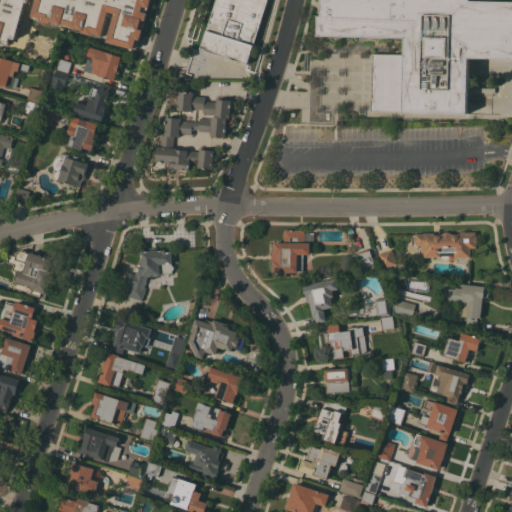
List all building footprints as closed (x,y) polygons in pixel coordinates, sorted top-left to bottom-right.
[(108,41),(115,12),(109,11),(107,16),(108,16),(107,20),(106,20),(105,25),(103,35),(93,33),(93,35),(83,32),(83,31),(78,31),(74,28),(74,26),(73,27),(71,27),(69,26),(69,25),(67,25),(66,25),(64,25),(63,24),(62,23),(57,24),(55,24),(51,22),(51,23),(41,20),(42,19),(39,19),(37,19),(35,18),(33,17),(34,16),(33,15),(37,0),(30,0),(30,2),(27,1),(16,38),(11,37),(10,42),(2,39),(1,43),(0,42),(0,0),(151,0),(149,7),(144,6),(143,11),(148,12),(146,20),(143,19),(140,28),(143,29),(141,39),(137,39),(135,48),(108,41)] [(202,49),(216,0),(268,0),(248,63),(202,49)] [(404,54),(405,37),(318,35),(319,15),(322,15),(322,0),(511,0),(511,58),(469,57),(468,112),(371,110),(372,53),(404,54)] [(123,56),(115,80),(98,75),(99,74),(84,70),(88,56),(87,56),(91,46),(123,56)] [(0,56),(30,65),(28,71),(19,68),(19,71),(16,70),(14,76),(22,78),(19,89),(0,83),(0,56)] [(69,72),(57,68),(60,58),(72,62),(69,72)] [(51,86),(56,70),(68,74),(70,75),(67,84),(65,84),(65,85),(64,85),(63,89),(51,86)] [(74,111),(77,101),(81,102),(83,95),(89,97),(93,87),(98,88),(99,88),(101,84),(110,86),(108,91),(109,92),(107,98),(108,98),(107,101),(105,105),(107,106),(102,120),(74,111)] [(31,87),(42,90),(38,102),(28,99),(31,87)] [(178,109),(180,91),(194,92),(194,95),(206,96),(205,100),(217,101),(217,98),(232,100),(230,118),(227,118),(226,136),(211,134),(212,131),(200,130),(200,129),(192,128),(192,134),(180,133),(180,136),(175,136),(174,147),(176,147),(176,149),(200,151),(201,149),(215,150),(213,168),(199,167),(199,165),(190,165),(190,169),(172,168),(172,162),(157,161),(158,146),(161,146),(162,134),(165,135),(167,116),(181,118),(181,120),(200,122),(201,117),(213,118),(213,116),(216,116),(216,114),(204,113),(204,109),(192,108),(192,110),(178,109)] [(35,115),(24,112),(27,100),(38,104),(35,115)] [(70,125),(71,125),(73,116),(99,124),(94,138),(96,139),(93,150),(83,147),(83,149),(69,145),(72,135),(67,133),(70,125)] [(1,158),(4,159),(1,167),(0,166),(0,133),(5,135),(6,134),(14,136),(11,148),(5,146),(1,158)] [(59,179),(61,173),(61,172),(59,171),(61,163),(59,163),(61,158),(63,159),(63,157),(63,155),(64,155),(65,153),(80,158),(80,161),(89,163),(88,166),(89,167),(87,170),(86,170),(86,172),(87,172),(85,179),(84,179),(83,179),(80,187),(59,179)] [(26,204),(14,200),(18,188),(30,191),(26,204)] [(306,229),(305,232),(315,232),(315,242),(311,242),(311,254),(304,253),(304,272),(274,271),(274,262),(272,262),(272,252),(274,252),(274,241),(284,241),(285,229),(306,229)] [(471,257),(455,257),(455,251),(441,252),(441,256),(425,257),(421,257),(420,250),(422,249),(422,246),(419,246),(419,245),(417,245),(417,243),(416,243),(415,243),(414,242),(413,240),(413,238),(414,237),(415,236),(416,236),(416,234),(424,233),(435,232),(435,233),(440,233),(440,234),(442,234),(443,233),(447,232),(449,232),(451,232),(453,233),(453,234),(461,234),(461,232),(476,231),(476,235),(477,237),(477,239),(478,241),(477,242),(476,243),(477,247),(471,247),(471,257)] [(151,249),(151,247),(157,247),(157,249),(166,249),(166,251),(172,250),(173,263),(172,263),(172,264),(174,265),(174,268),(173,270),(173,273),(154,274),(154,277),(148,277),(145,286),(147,287),(143,300),(141,299),(141,301),(128,298),(128,296),(127,296),(130,285),(129,284),(127,288),(125,287),(129,272),(136,274),(136,272),(137,272),(136,263),(142,263),(141,251),(151,249)] [(381,252),(392,248),(397,264),(386,267),(385,265),(383,266),(379,256),(382,255),(381,252)] [(51,271),(55,272),(50,289),(48,288),(45,298),(31,293),(32,288),(32,287),(31,287),(31,285),(14,280),(17,270),(13,269),(15,264),(8,262),(12,251),(22,249),(27,250),(27,252),(29,253),(30,251),(54,259),(51,271)] [(370,249),(376,267),(364,271),(358,253),(370,249)] [(304,284),(337,277),(339,288),(333,289),(334,296),(332,296),(334,306),(325,308),(327,321),(315,323),(311,302),(308,302),(304,284)] [(443,287),(456,288),(456,286),(457,286),(458,282),(460,283),(460,279),(470,281),(470,284),(485,285),(485,286),(490,287),(489,297),(484,297),(483,297),(481,317),(478,317),(477,333),(466,332),(468,317),(458,316),(460,300),(455,300),(455,301),(453,300),(453,301),(443,300),(444,300),(442,299),(443,287)] [(375,298),(388,296),(391,314),(378,316),(375,298)] [(413,315),(396,311),(392,297),(416,303),(413,315)] [(36,307),(33,317),(39,319),(35,331),(36,332),(34,338),(33,337),(32,340),(13,334),(14,333),(0,328),(0,324),(2,318),(7,320),(8,319),(11,320),(14,310),(13,309),(15,303),(16,303),(17,301),(36,307)] [(393,315),(395,327),(383,329),(381,317),(393,315)] [(120,317),(124,319),(123,319),(133,322),(152,328),(149,337),(151,337),(148,347),(143,345),(141,352),(125,347),(123,354),(113,351),(115,344),(118,335),(114,334),(120,317)] [(196,318),(204,320),(204,318),(213,321),(214,319),(230,324),(229,326),(230,326),(229,328),(239,331),(237,335),(246,338),(242,349),(234,347),(232,351),(219,346),(216,354),(206,351),(204,359),(198,357),(197,356),(189,341),(192,332),(192,331),(196,318)] [(328,321),(339,319),(341,331),(349,330),(349,327),(358,326),(358,327),(364,326),(365,334),(366,334),(368,351),(352,354),(352,349),(350,349),(350,350),(347,351),(347,349),(344,350),(345,357),(334,358),(332,342),(325,342),(324,333),(330,332),(328,321)] [(449,337),(460,340),(463,332),(481,338),(478,350),(470,348),(466,361),(444,355),(449,337)] [(31,344),(22,374),(10,370),(11,369),(5,367),(0,364),(0,352),(1,349),(3,349),(7,336),(31,344)] [(427,344),(423,356),(411,353),(415,340),(427,344)] [(170,350),(182,353),(177,369),(166,366),(170,350)] [(99,381),(109,351),(121,355),(120,356),(146,364),(144,373),(129,369),(129,370),(125,368),(119,386),(111,384),(111,385),(99,381)] [(383,378),(383,370),(381,370),(380,358),(394,357),(396,369),(392,369),(393,378),(383,378)] [(471,373),(470,376),(471,376),(470,380),(469,380),(468,383),(469,383),(467,391),(463,390),(461,397),(459,397),(457,404),(447,401),(449,395),(437,391),(441,379),(435,377),(439,364),(471,373)] [(216,397),(222,381),(219,380),(218,382),(212,380),(212,377),(209,376),(213,366),(244,377),(238,394),(237,393),(234,403),(216,397)] [(327,392),(326,377),(325,375),(326,373),(326,368),(348,367),(350,391),(327,392)] [(406,371),(420,375),(419,380),(417,379),(417,381),(418,381),(417,385),(416,384),(414,392),(401,388),(406,371)] [(20,379),(17,391),(16,394),(14,393),(10,407),(2,404),(0,409),(0,374),(3,375),(3,374),(20,379)] [(178,376),(191,381),(187,393),(174,389),(178,376)] [(159,378),(171,382),(164,405),(152,401),(159,378)] [(129,401),(130,399),(137,401),(133,413),(126,411),(125,412),(127,413),(126,416),(124,415),(121,425),(92,416),(95,408),(91,407),(96,391),(129,401)] [(348,403),(345,414),(342,413),(340,422),(344,423),(342,429),(349,431),(344,446),(324,439),(324,438),(323,438),(325,433),(313,430),(316,420),(319,421),(319,420),(316,420),(318,415),(321,415),(327,396),(348,403)] [(436,402),(436,401),(459,408),(451,434),(450,433),(448,440),(440,437),(442,431),(428,426),(428,425),(420,422),(423,414),(430,417),(434,408),(431,407),(430,409),(425,407),(427,399),(436,402)] [(219,434),(218,435),(216,434),(192,425),(194,420),(195,419),(193,419),(194,416),(196,416),(197,413),(195,413),(196,410),(198,410),(198,409),(197,408),(199,401),(206,404),(212,406),(212,405),(221,409),(232,413),(227,429),(229,430),(227,436),(223,435),(223,436),(219,434)] [(373,403),(389,408),(385,420),(369,415),(373,403)] [(400,423),(399,424),(391,421),(391,420),(389,420),(394,406),(395,406),(396,405),(398,406),(399,404),(403,405),(402,407),(404,408),(406,409),(405,411),(406,411),(402,422),(401,424),(400,423)] [(166,412),(172,414),(173,410),(179,412),(175,427),(163,423),(166,412)] [(142,432),(140,432),(142,428),(143,428),(147,417),(157,420),(155,428),(159,429),(156,441),(141,436),(142,432)] [(0,422),(8,425),(5,437),(0,435),(0,422)] [(175,429),(174,430),(178,431),(174,444),(172,444),(172,447),(166,445),(167,441),(157,438),(162,425),(175,429)] [(77,451),(85,426),(120,437),(117,446),(122,447),(118,460),(110,460),(109,461),(77,451)] [(417,433),(422,434),(449,443),(440,469),(417,462),(418,460),(413,459),(418,445),(414,444),(417,433)] [(375,454),(381,438),(396,443),(391,460),(375,454)] [(214,448),(215,445),(218,446),(218,444),(223,446),(222,450),(223,450),(222,452),(224,452),(222,461),(223,461),(221,467),(220,467),(219,470),(220,470),(219,471),(220,472),(218,476),(217,476),(216,480),(189,471),(193,459),(193,456),(187,454),(189,450),(186,449),(189,439),(214,448)] [(314,474),(314,475),(300,470),(303,458),(304,458),(305,454),(309,456),(312,446),(322,449),(323,446),(341,451),(337,465),(332,463),(327,478),(314,474)] [(129,472),(133,459),(144,462),(142,468),(144,468),(145,464),(149,465),(145,477),(129,472)] [(150,461),(162,465),(157,481),(145,477),(149,465),(150,461)] [(73,472),(71,471),(74,462),(95,468),(94,470),(95,470),(93,479),(99,481),(97,485),(98,486),(95,496),(68,488),(73,472)] [(425,473),(426,472),(438,476),(428,507),(414,502),(414,501),(412,500),(412,501),(409,500),(409,499),(408,499),(408,498),(402,496),(403,493),(399,492),(402,483),(394,480),(399,464),(425,473)] [(382,475),(376,493),(366,490),(371,472),(382,475)] [(129,473),(143,478),(140,490),(125,485),(129,473)] [(344,477),(366,485),(362,497),(340,490),(344,477)] [(197,511),(189,509),(172,503),(174,495),(177,486),(180,478),(197,484),(195,490),(202,493),(200,500),(209,503),(206,511),(197,511)] [(295,482),(330,494),(326,506),(319,503),(316,511),(297,511),(286,508),(295,482)] [(369,503),(367,507),(361,505),(365,491),(376,494),(373,504),(369,503)] [(344,494),(359,498),(355,511),(340,507),(344,494)] [(63,496),(78,501),(79,497),(90,501),(90,502),(100,505),(98,511),(69,511),(59,509),(63,496)]
